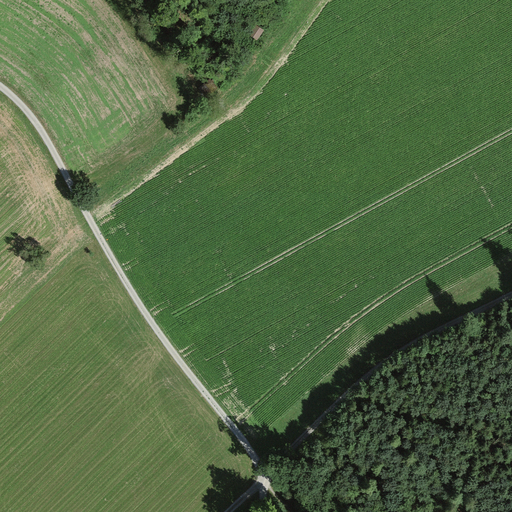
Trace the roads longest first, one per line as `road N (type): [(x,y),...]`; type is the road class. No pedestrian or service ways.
road 1 (track): [(0,89),(48,148),(144,317),(264,477),(262,511)]
road 2 (track): [(230,511),(373,370),(424,335),(511,296)]
